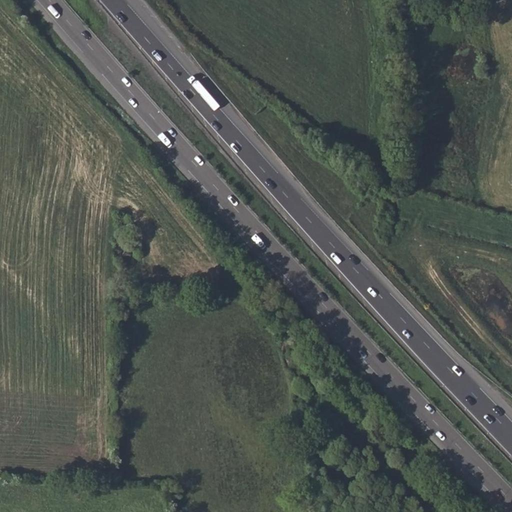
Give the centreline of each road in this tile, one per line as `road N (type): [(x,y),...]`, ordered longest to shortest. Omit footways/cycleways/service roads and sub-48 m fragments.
road 1 (trunk): [(50,0),(511,501)]
road 2 (trunk): [(511,434),(112,0)]
